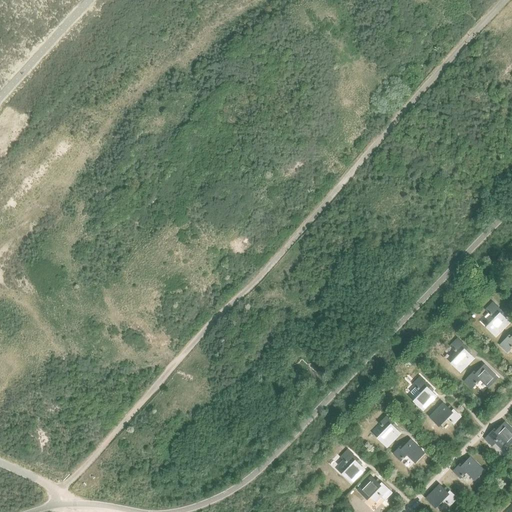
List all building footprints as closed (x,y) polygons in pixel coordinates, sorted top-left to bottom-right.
[(492,302),(485,310),(494,319),(486,327),(495,336),(509,322),(503,317),(505,315),(492,302)] [(502,342),(499,345),(507,353),(510,350),(511,347),(511,332),(502,342)] [(457,338),(450,346),(459,355),(451,363),(460,372),(474,358),(468,353),(470,351),(457,338)] [(467,378),(464,381),(471,388),(474,386),(480,379),(489,387),(498,378),(484,365),(478,370),(476,369),(467,378)] [(415,387),(410,392),(416,398),(413,402),(422,410),(436,396),(430,391),(432,389),(422,379),(420,377),(413,385),(415,387)] [(460,416),(450,407),(449,409),(443,403),(429,417),(438,426),(446,418),(453,424),(460,416)] [(400,433),(394,428),(396,426),(386,416),(379,424),(385,430),(377,438),(386,447),(400,433)] [(497,426),(484,439),(492,446),(495,443),(501,449),(507,443),(509,445),(511,441),(511,429),(504,422),(498,428),(497,426)] [(424,453),(410,440),(405,445),(403,444),(393,453),(400,461),(407,454),(415,463),(424,453)] [(343,460),(338,465),(345,472),(342,475),(351,484),(364,470),(359,464),(360,462),(351,453),(347,450),(340,457),(343,460)] [(484,471),(470,457),(464,463),(462,461),(453,471),(460,478),(466,472),(475,480),(484,471)] [(371,476),(357,490),(366,499),(370,496),(376,502),(381,497),(384,500),(391,493),(388,490),(379,480),(377,482),(371,476)] [(457,498),(447,488),(445,490),(439,485),(425,499),(435,507),(443,499),(449,506),(457,498)]
